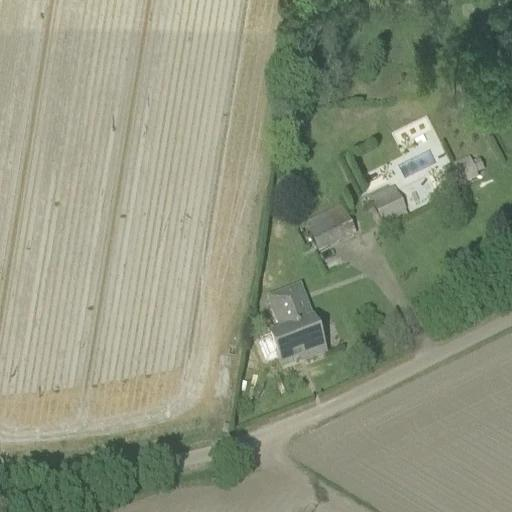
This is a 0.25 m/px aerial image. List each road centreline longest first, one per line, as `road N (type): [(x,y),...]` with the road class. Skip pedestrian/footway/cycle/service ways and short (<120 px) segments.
road 1 (unclassified): [(61,480),(253,441),(511,314)]
road 2 (track): [(253,441),(368,511)]
